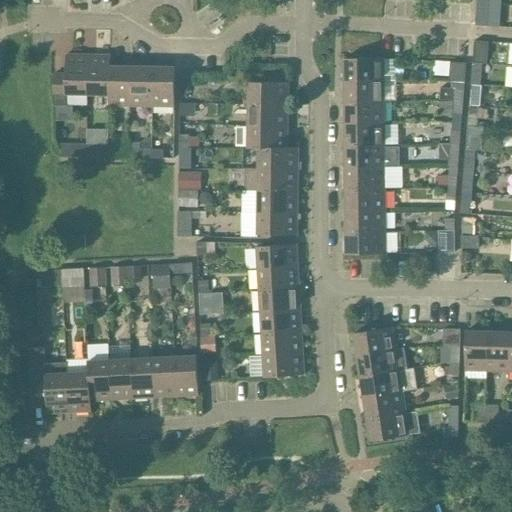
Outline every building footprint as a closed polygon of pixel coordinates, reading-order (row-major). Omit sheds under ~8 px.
[(501,0),(476,0),(475,25),(500,26),(501,0)] [(482,63),(482,64),(486,64),(488,42),(474,41),(472,62),(482,63)] [(88,95),(89,55),(66,55),(66,74),(54,74),(54,106),(67,106),(67,94),(88,95)] [(88,95),(109,95),(110,95),(110,67),(111,67),(111,56),(89,55),(88,95)] [(384,58),(345,59),(345,81),(384,81),(396,81),(396,58),(384,58)] [(466,63),(450,61),(448,81),(465,82),(466,63)] [(481,76),(482,64),(482,63),(472,62),(471,75),(481,76)] [(131,106),(132,67),(111,67),(110,67),(110,95),(109,95),(109,106),(131,106)] [(132,67),(131,106),(153,106),(153,67),(132,67)] [(175,68),(153,67),(153,106),(175,107),(175,68)] [(384,81),(345,81),(345,103),(384,102),(397,102),(396,81),(384,81)] [(249,104),(288,105),(288,83),(249,82),(249,104)] [(440,100),(463,101),(464,89),(441,87),(440,100)] [(462,114),(463,101),(440,100),(439,112),(462,114)] [(345,103),(345,124),(384,124),(384,102),(345,103)] [(190,104),(180,103),(180,116),(189,117),(190,104)] [(288,105),(249,104),(249,126),(288,127),(288,105)] [(469,106),(468,118),(478,118),(478,106),(469,106)] [(384,124),(345,124),(345,146),(385,145),(384,124)] [(287,148),(288,127),(249,126),(248,148),(259,148),(287,148)] [(466,148),(475,149),(482,150),(484,128),(468,127),(466,148)] [(450,145),(460,145),(461,131),(451,130),(450,145)] [(179,148),(180,148),(180,147),(189,147),(190,135),(179,135),(179,148)] [(131,141),(130,158),(152,159),(152,149),(152,145),(140,144),(140,141),(131,141)] [(152,149),(152,159),(174,159),(174,142),(164,142),(164,150),(152,149)] [(61,144),(61,157),(87,158),(87,144),(61,144)] [(93,144),(93,158),(108,158),(108,149),(109,149),(109,145),(93,144)] [(439,144),(438,160),(448,160),(448,165),(458,166),(460,145),(450,145),(439,144)] [(385,145),(346,146),(346,167),(385,167),(398,167),(398,145),(385,145)] [(180,147),(180,148),(180,169),(192,169),(192,148),(189,148),(189,147),(180,147)] [(259,148),(259,169),(298,170),(298,148),(287,148),(259,148)] [(475,149),(466,148),(464,161),(474,162),(475,149)] [(108,149),(108,158),(121,158),(121,149),(109,149),(108,149)] [(385,167),(346,167),(346,189),(385,189),(385,167)] [(298,192),(298,170),(259,169),(259,170),(245,170),(245,191),(259,191),(298,192)] [(198,190),(198,191),(202,191),(202,173),(179,173),(179,190),(198,190)] [(446,187),(456,188),(457,176),(447,175),(446,187)] [(455,200),(456,188),(446,187),(445,200),(455,200)] [(346,211),(385,210),(385,189),(346,189),(346,211)] [(198,207),(198,191),(198,190),(179,190),(178,207),(198,207)] [(297,213),(298,192),(259,191),(258,213),(297,213)] [(471,192),(462,191),(461,204),(471,205),(471,192)] [(347,232),(386,232),(385,210),(346,211),(347,232)] [(178,211),(178,237),(192,238),(192,219),(192,211),(178,211)] [(297,213),(258,213),(258,235),(297,235),(297,213)] [(462,216),(462,235),(475,235),(475,217),(462,216)] [(445,218),(445,230),(455,230),(455,218),(445,218)] [(455,230),(445,230),(439,230),(439,252),(454,252),(455,243),(455,230)] [(386,232),(347,232),(347,254),(386,254),(386,232)] [(462,235),(460,235),(461,248),(470,248),(479,248),(479,240),(479,235),(475,235),(462,235)] [(208,255),(207,242),(197,243),(197,256),(208,255)] [(259,269),(298,267),(296,244),(257,247),(259,269)] [(192,263),(170,264),(171,275),(181,274),(192,274),(192,263)] [(170,264),(153,265),(154,277),(170,276),(170,275),(171,275),(170,264)] [(142,266),(127,267),(128,282),(142,282),(142,266)] [(128,282),(127,267),(111,268),(112,286),(127,286),(127,282),(128,282)] [(299,288),(298,267),(259,269),(260,291),(299,288)] [(84,268),(62,269),(63,287),(85,286),(84,268)] [(107,288),(107,268),(90,269),(90,288),(107,288)] [(45,270),(35,270),(36,288),(46,287),(45,270)] [(209,294),(209,281),(199,281),(199,294),(209,294)] [(300,310),(299,288),(260,291),(261,312),(300,310)] [(302,331),(300,310),(261,312),(263,334),(302,331)] [(200,324),(201,337),(212,336),(211,324),(200,324)] [(358,355),(396,349),(393,327),(354,333),(358,355)] [(461,328),(444,328),(444,346),(460,346),(460,341),(460,342),(461,328)] [(302,331),(263,334),(264,355),(303,353),(302,331)] [(487,371),(488,332),(466,331),(465,370),(487,371)] [(509,372),(510,332),(488,332),(487,371),(509,372)] [(212,336),(201,337),(202,353),(217,352),(216,337),(212,337),(212,336)] [(451,347),(450,363),(460,363),(460,347),(451,347)] [(396,349),(358,355),(361,377),(400,371),(408,369),(405,350),(404,348),(396,349)] [(303,353),(264,355),(265,377),(304,375),(303,353)] [(197,356),(175,357),(177,396),(199,395),(197,356)] [(175,357),(153,358),(155,397),(177,396),(175,357)] [(153,358),(132,359),(134,398),(155,397),(153,358)] [(132,359),(110,361),(112,400),(134,398),(132,359)] [(91,401),(112,400),(110,361),(88,362),(89,372),(91,401)] [(219,379),(218,362),(202,363),(203,380),(219,379)] [(68,373),(68,363),(45,364),(45,368),(30,369),(32,408),(47,407),(47,414),(70,413),(68,373)] [(450,363),(450,375),(459,375),(460,363),(450,363)] [(400,371),(361,377),(364,398),(403,392),(417,389),(414,368),(408,369),(400,371)] [(89,372),(68,373),(70,413),(92,411),(91,401),(89,372)] [(458,397),(456,384),(443,385),(445,399),(458,397)] [(406,413),(403,392),(364,398),(368,419),(406,413)] [(448,406),(448,427),(458,428),(458,406),(448,406)] [(406,413),(368,419),(371,441),(410,435),(420,434),(416,412),(406,414),(406,413)] [(473,413),(473,422),(486,422),(486,413),(473,413)]
